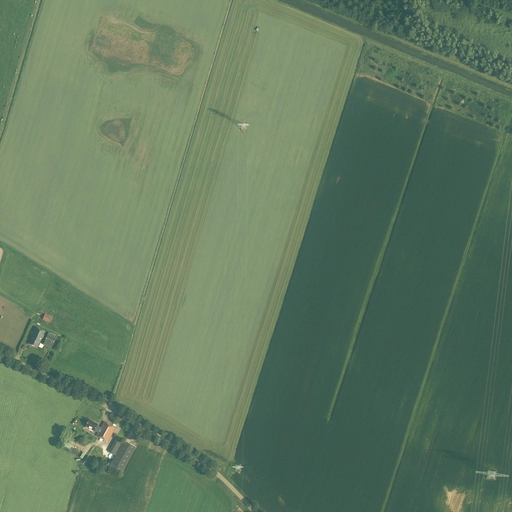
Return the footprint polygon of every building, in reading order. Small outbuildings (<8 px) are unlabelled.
[(49,323),(52,317),(45,314),(42,320),(49,323)] [(41,341),(45,332),(34,328),(30,337),(31,337),(28,344),(37,348),(40,341),(41,341)] [(51,348),(56,337),(48,333),(43,344),(51,348)] [(97,425),(89,420),(85,427),(94,431),(95,430),(99,432),(97,436),(108,442),(115,428),(104,422),(101,428),(97,425)] [(123,442),(116,438),(108,452),(115,456),(109,467),(122,474),(136,447),(124,440),(123,442)]
